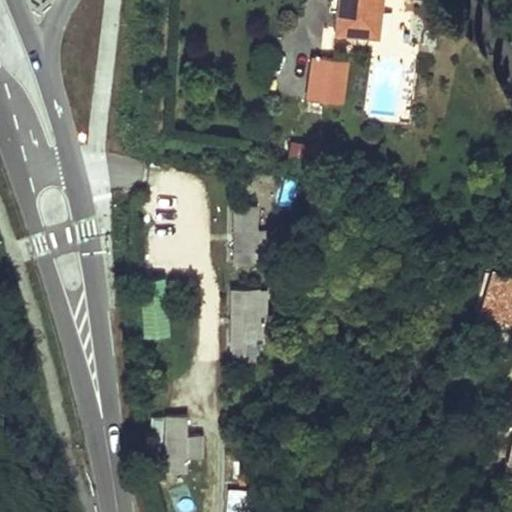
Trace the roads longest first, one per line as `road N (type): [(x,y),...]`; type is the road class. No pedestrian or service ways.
road 1 (secondary): [(108,445),(88,225),(40,55)]
road 2 (secondary): [(0,114),(80,386),(108,445)]
